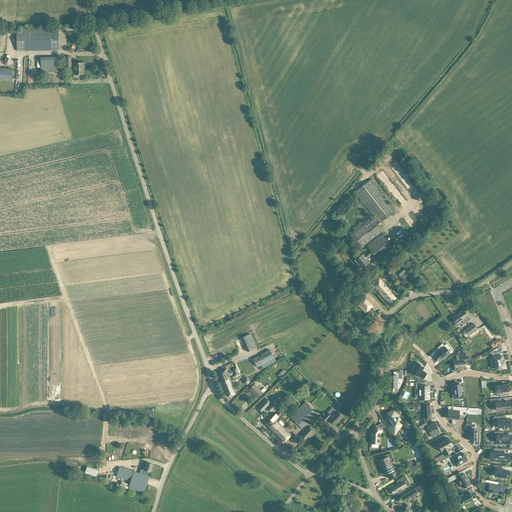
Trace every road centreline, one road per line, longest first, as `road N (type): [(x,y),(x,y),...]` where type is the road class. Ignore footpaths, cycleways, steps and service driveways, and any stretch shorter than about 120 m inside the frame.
road 1 (unclassified): [(211,388),(89,0)]
road 2 (unclassified): [(355,427),(378,394),(378,336),(389,313),(421,294),(476,287),(511,263)]
road 3 (residential): [(507,511),(478,493),(472,453),(438,415),(442,381)]
road 4 (unclassified): [(153,511),(211,388)]
road 5 (unclassified): [(309,473),(211,388)]
